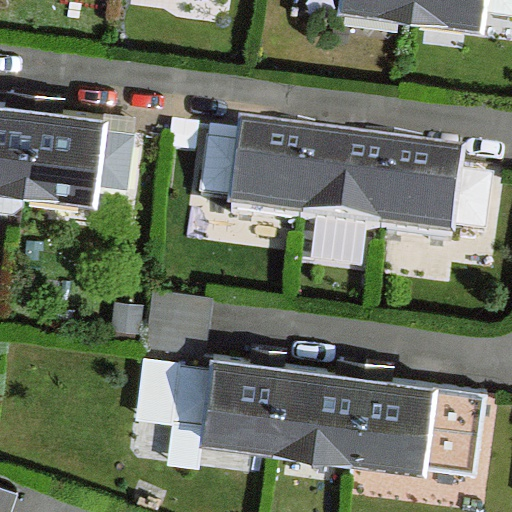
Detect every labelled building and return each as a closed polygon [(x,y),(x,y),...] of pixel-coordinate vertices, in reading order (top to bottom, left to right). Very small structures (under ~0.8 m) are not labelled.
[(412,13),(414,0),(345,0),(345,3),(412,13)] [(414,0),(412,13),(482,22),(484,8),(484,0),(414,0)] [(511,0),(484,0),(484,8),(511,11),(511,0)] [(0,182),(26,186),(36,106),(0,101),(0,182)] [(106,115),(36,106),(26,186),(96,196),(98,181),(104,129),(106,115)] [(104,129),(98,181),(128,185),(135,132),(104,129)] [(302,223),(313,143),(245,134),(244,146),(236,200),(234,214),(302,223)] [(236,200),(244,146),(211,143),(204,196),(236,200)] [(394,153),(313,143),(302,223),(384,234),(394,153)] [(464,162),(394,153),(384,234),(453,243),(455,230),(462,176),(464,162)] [(494,180),(462,176),(455,230),(488,233),(494,180)] [(24,200),(26,186),(0,182),(0,207),(12,208),(24,200)] [(209,354),(216,297),(156,288),(150,346),(209,354)] [(275,444),(285,363),(215,355),(213,370),(206,426),(205,435),(275,444)] [(138,418),(174,422),(181,366),(145,361),(138,418)] [(365,374),(285,363),(275,444),(356,454),(365,374)] [(206,426),(213,370),(181,366),(174,422),(206,426)] [(434,383),(365,374),(356,454),(424,464),(434,383)] [(490,391),(434,383),(424,464),(478,471),(490,391)] [(206,426),(174,422),(169,464),(201,467),(205,435),(206,426)] [(0,511),(13,511),(19,495),(0,487),(0,511)]
